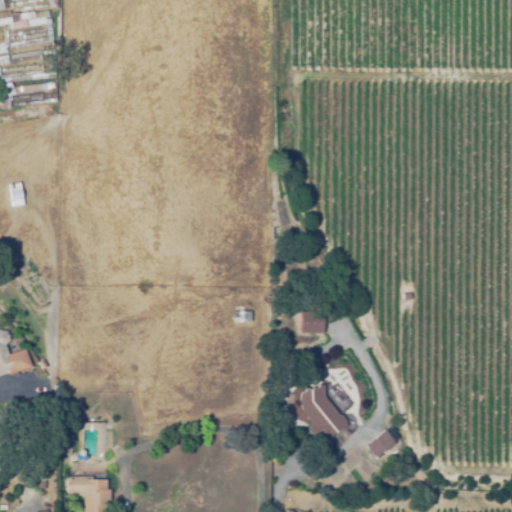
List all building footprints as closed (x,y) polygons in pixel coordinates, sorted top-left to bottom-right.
[(47,9),(45,0),(53,0),(55,8),(47,9)] [(0,25),(0,19),(8,19),(8,15),(17,14),(17,15),(46,12),(46,20),(31,21),(31,20),(9,22),(9,25),(0,25)] [(0,84),(0,78),(52,73),(53,79),(0,84)] [(2,96),(2,95),(0,95),(0,89),(51,83),(52,89),(13,93),(13,95),(2,96)] [(8,208),(5,186),(17,184),(21,206),(8,208)] [(231,324),(231,312),(248,312),(248,324),(231,324)] [(298,335),(298,313),(320,313),(320,335),(298,335)] [(0,373),(0,331),(5,331),(8,340),(4,346),(8,355),(21,349),(29,367),(6,375),(6,372),(0,373)] [(40,370),(35,364),(40,361),(44,367),(40,370)] [(323,442),(318,436),(312,441),(303,430),(310,425),(298,410),(299,389),(321,386),(321,398),(343,425),(323,442)] [(373,459),(363,447),(381,431),(391,443),(373,459)] [(107,511),(82,511),(82,496),(67,495),(68,477),(85,477),(85,480),(103,481),(103,490),(108,490),(107,511)]
